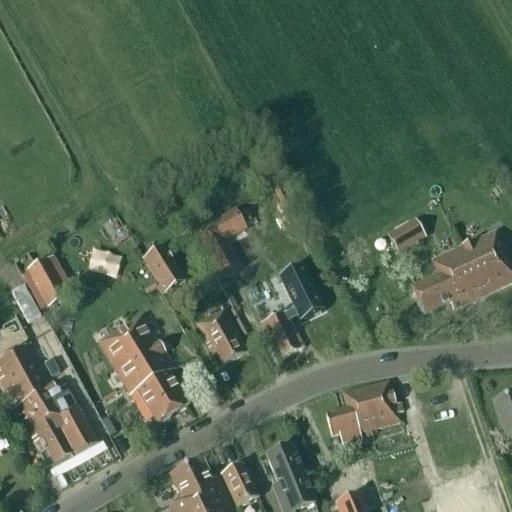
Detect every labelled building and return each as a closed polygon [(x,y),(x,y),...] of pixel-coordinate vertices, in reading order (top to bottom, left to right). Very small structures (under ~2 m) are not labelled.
[(245,232),(235,214),(196,236),(221,280),(239,270),(224,243),(245,232)] [(425,241),(414,222),(387,238),(398,257),(425,241)] [(511,271),(495,235),(484,240),(431,264),(439,280),(412,293),(423,318),(449,306),(453,313),(511,286),(511,271)] [(186,282),(165,248),(142,262),(164,296),(186,282)] [(68,299),(48,264),(27,276),(47,311),(68,299)] [(283,360),(304,351),(303,351),(290,323),(290,322),(298,319),(301,325),(324,313),(302,268),(279,279),(294,310),(294,311),(286,315),(286,314),(260,326),(267,341),(272,338),(283,360)] [(224,312),(196,327),(212,358),(216,356),(223,368),(248,355),(224,312)] [(158,427),(187,410),(168,376),(175,372),(143,320),(99,346),(131,399),(134,397),(138,405),(143,402),(158,427)] [(0,357),(27,345),(16,321),(0,328),(0,357)] [(56,394),(52,387),(30,346),(0,362),(0,384),(40,456),(46,453),(54,468),(74,457),(75,460),(98,447),(78,411),(77,411),(65,389),(56,394)] [(395,408),(389,384),(343,396),(347,411),(326,417),(331,439),(339,437),(342,447),(361,442),(359,436),(364,435),(365,438),(371,437),(370,433),(400,425),(397,417),(403,415),(400,407),(395,408)] [(511,399),(492,406),(505,445),(511,442),(511,399)] [(272,491),(281,511),(306,511),(316,508),(292,449),(266,459),(278,488),(272,491)] [(353,493),(369,491),(366,461),(349,462),(353,493)] [(171,478),(182,502),(168,508),(169,511),(229,511),(216,481),(211,484),(202,464),(171,478)] [(259,501),(243,468),(221,478),(237,511),(259,501)] [(433,501),(436,511),(497,511),(488,484),(433,501)] [(335,506),(337,511),(366,511),(359,496),(335,506)]
